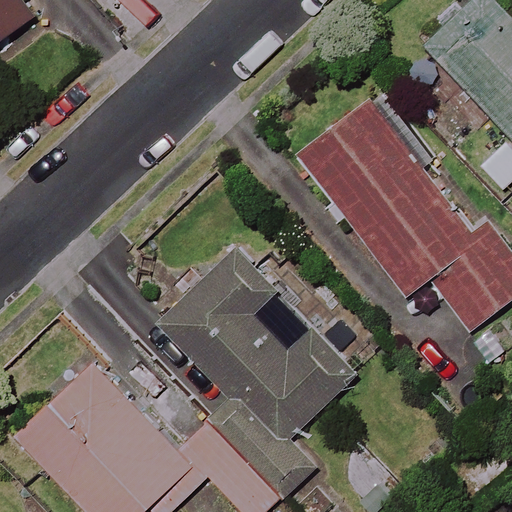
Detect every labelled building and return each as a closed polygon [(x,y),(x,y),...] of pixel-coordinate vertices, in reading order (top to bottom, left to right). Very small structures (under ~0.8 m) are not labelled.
[(0,0),(0,45),(40,13),(28,0),(0,0)] [(511,189),(511,17),(496,0),(469,0),(424,41),(511,139),(483,165),(508,193),(511,189)] [(511,253),(487,220),(473,231),(429,172),(443,161),(388,87),(300,152),(407,297),(430,280),(469,333),(511,301),(511,253)] [(210,423),(281,500),(318,466),(292,438),(358,377),(313,328),(296,343),(265,310),(281,296),(238,249),(160,322),(234,401),(210,423)] [(268,511),(281,500),(210,423),(179,452),(96,363),(19,434),(90,511),(145,511),(153,506),(158,511),(173,511),(212,476),(244,511),(268,511)]
